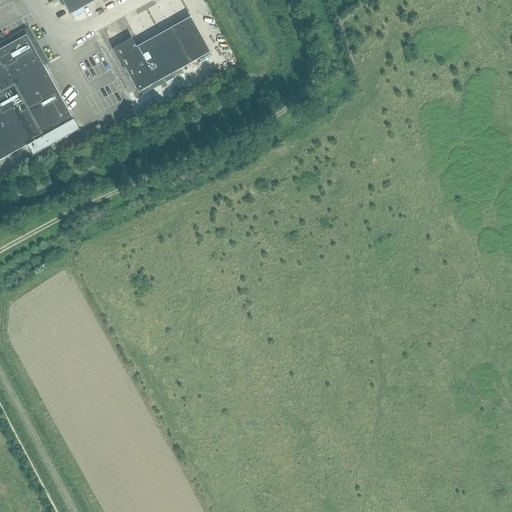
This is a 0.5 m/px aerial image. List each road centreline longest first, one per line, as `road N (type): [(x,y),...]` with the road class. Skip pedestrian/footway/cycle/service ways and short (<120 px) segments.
road 1 (track): [(0,251),(298,105),(312,72),(287,0)]
road 2 (residential): [(139,0),(66,34),(52,28),(34,0)]
